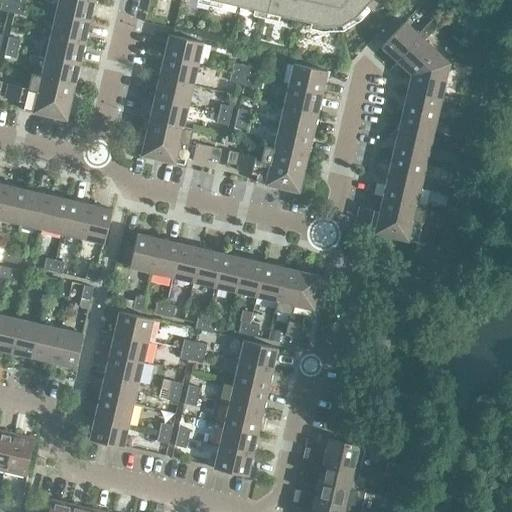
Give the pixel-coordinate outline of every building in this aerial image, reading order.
[(0,9),(11,12),(13,3),(1,0),(0,6),(0,9)] [(58,0),(55,13),(89,21),(93,0),(58,0)] [(218,0),(324,24),(325,18),(338,17),(339,17),(350,10),(355,15),(368,0),(218,0)] [(22,15),(24,6),(13,3),(11,12),(22,15)] [(84,42),(89,21),(55,13),(50,34),(84,42)] [(435,15),(426,25),(433,30),(442,21),(435,15)] [(421,37),(424,40),(433,30),(426,25),(418,34),(405,22),(381,47),(398,62),(421,37)] [(79,63),(84,42),(50,34),(46,55),(79,63)] [(169,35),(164,56),(197,64),(202,42),(169,35)] [(20,39),(8,37),(6,46),(18,49),(20,39)] [(449,63),(424,40),(421,37),(398,62),(411,74),(449,63)] [(16,58),(18,49),(6,46),(4,55),(16,58)] [(247,50),(244,63),(256,66),(260,53),(247,50)] [(74,84),(79,63),(46,55),(41,75),(41,76),(74,84)] [(192,85),(197,64),(164,56),(159,77),(192,85)] [(243,75),(245,65),(233,63),(231,72),(243,75)] [(293,63),(288,85),(321,93),(327,71),(293,63)] [(441,95),(449,63),(411,74),(407,92),(440,100),(439,104),(452,107),(454,98),(441,95)] [(256,68),(245,65),(243,75),(254,77),(256,68)] [(240,84),(243,75),(231,72),(229,81),(240,84)] [(66,120),(74,84),(41,76),(41,75),(31,73),(23,110),(66,120)] [(252,87),(254,77),(243,75),(240,84),(252,87)] [(187,106),(192,85),(159,77),(154,98),(187,106)] [(5,98),(19,101),(22,87),(8,84),(5,98)] [(317,114),(321,93),(288,85),(283,106),(317,114)] [(435,121),(439,104),(440,100),(407,92),(402,113),(435,121)] [(183,126),(187,106),(154,98),(149,119),(183,127),(183,126)] [(466,101),(454,98),(452,107),(464,110),(466,101)] [(230,116),(232,107),(220,104),(218,113),(230,116)] [(312,135),(317,114),(283,106),(278,127),(312,135)] [(250,111),(238,108),(236,117),(247,120),(250,111)] [(216,122),(228,125),(230,116),(218,113),(216,122)] [(431,137),(435,121),(402,113),(397,134),(430,142),(429,146),(442,149),(444,140),(431,137)] [(236,117),(234,127),(245,129),(247,120),(236,117)] [(192,129),(183,126),(183,127),(149,119),(141,155),(184,165),(187,153),(193,154),(191,159),(206,163),(207,158),(218,160),(221,149),(195,143),(195,146),(189,145),(192,129)] [(307,156),(312,135),(278,127),(273,148),(307,156)] [(426,163),(429,146),(430,142),(397,134),(392,155),(426,163)] [(457,143),(444,140),(442,149),(455,152),(457,143)] [(299,192),(307,156),(273,148),(264,145),(260,161),(254,160),(255,157),(229,151),(226,162),(238,165),(237,170),(251,173),(252,168),(258,170),(255,182),(299,192)] [(422,179),(426,163),(392,155),(387,176),(421,184),(420,188),(432,191),(434,182),(422,179)] [(416,205),(416,204),(420,188),(421,184),(387,176),(382,197),(416,205)] [(447,185),(434,182),(432,191),(445,194),(447,185)] [(0,218),(19,223),(27,190),(6,185),(0,208),(0,218)] [(40,228),(48,194),(27,190),(19,223),(40,228)] [(61,233),(69,199),(48,194),(40,228),(61,233)] [(426,206),(416,204),(416,205),(382,197),(374,233),(417,243),(426,206)] [(82,238),(90,204),(69,199),(61,233),(82,238)] [(112,209),(90,204),(82,238),(104,243),(112,209)] [(370,224),(373,210),(359,207),(356,221),(370,224)] [(151,272),(159,238),(137,233),(129,267),(151,272)] [(172,277),(180,243),(159,238),(151,272),(172,277)] [(193,282),(201,248),(180,243),(172,277),(193,282)] [(10,262),(13,250),(3,248),(1,259),(10,262)] [(214,286),(222,253),(201,248),(193,282),(214,286)] [(22,252),(13,250),(10,262),(19,264),(22,252)] [(235,291),(243,258),(222,253),(214,286),(235,291)] [(52,271),(55,260),(46,258),(43,269),(52,271)] [(256,296),(264,263),(243,258),(235,291),(256,296)] [(64,262),(55,260),(52,271),(61,274),(64,262)] [(277,301),(285,268),(264,263),(256,296),(276,301),(277,301)] [(0,277),(6,279),(9,268),(0,265),(0,277)] [(94,281),(97,270),(88,267),(85,279),(94,281)] [(18,270),(9,268),(6,279),(15,281),(18,270)] [(321,276),(285,268),(277,301),(276,301),(274,311),(311,319),(321,276)] [(48,289),(51,277),(41,275),(39,287),(48,289)] [(60,279),(51,277),(48,289),(57,291),(60,279)] [(81,297),(89,299),(90,299),(93,287),(83,285),(81,297)] [(142,310),(145,299),(135,296),(133,308),(142,310)] [(163,315),(166,304),(157,301),(154,313),(163,315)] [(175,306),(166,304),(163,315),(172,317),(175,306)] [(147,341),(152,319),(119,311),(114,333),(147,341)] [(0,349),(11,352),(19,319),(0,314),(0,349)] [(204,331),(206,319),(197,317),(195,329),(204,331)] [(32,357),(40,324),(19,319),(11,352),(32,357)] [(216,321),(206,319),(204,331),(213,333),(216,321)] [(285,334),(297,337),(299,337),(302,323),(288,320),(285,334)] [(247,335),(250,323),(241,321),(238,333),(247,335)] [(259,325),(250,323),(247,335),(256,337),(259,325)] [(53,362),(61,328),(40,324),(32,357),(53,362)] [(83,334),(61,328),(53,362),(75,367),(83,334)] [(270,329),(268,341),(279,344),(282,331),(270,329)] [(142,362),(147,341),(114,333),(109,354),(142,362)] [(193,351),(195,342),(183,339),(181,348),(193,351)] [(272,370),(277,348),(243,340),(238,362),(272,370)] [(206,345),(195,342),(193,351),(204,354),(206,345)] [(191,360),(193,351),(181,348),(179,358),(191,360)] [(202,363),(204,354),(193,351),(191,360),(202,363)] [(138,383),(142,362),(109,354),(104,375),(138,383)] [(267,391),(272,370),(238,362),(233,383),(267,391)] [(133,404),(138,383),(104,375),(99,396),(133,404)] [(163,379),(160,388),(180,393),(182,383),(163,379)] [(262,412),(267,391),(233,383),(228,404),(262,412)] [(186,394),(197,397),(200,387),(188,385),(186,394)] [(178,402),(180,393),(160,388),(158,397),(178,402)] [(195,406),(197,397),(186,394),(184,403),(195,406)] [(128,425),(133,404),(99,396),(94,417),(128,425)] [(257,433),(262,412),(228,404),(223,425),(257,433)] [(123,447),(128,425),(94,417),(89,439),(123,447)] [(161,423),(159,432),(170,435),(172,425),(161,423)] [(252,454),(257,433),(223,425),(218,446),(252,454)] [(178,427),(176,436),(188,439),(190,430),(178,427)] [(0,470),(4,471),(13,433),(0,430),(0,470)] [(168,444),(170,435),(159,432),(156,441),(168,444)] [(33,438),(13,433),(4,471),(25,476),(33,438)] [(186,448),(188,439),(176,436),(174,445),(186,448)] [(305,447),(303,455),(358,468),(363,446),(328,438),(323,460),(318,459),(320,451),(305,447)] [(247,476),(252,454),(218,446),(213,468),(247,476)] [(387,451),(385,462),(399,465),(402,454),(387,451)] [(353,489),(358,468),(303,455),(301,463),(316,467),(318,459),(323,460),(318,481),(353,489)] [(359,511),(365,492),(353,489),(318,481),(313,502),(308,501),(310,493),(295,489),(293,497),(348,510),(355,511),(359,511)] [(347,511),(348,510),(293,497),(291,505),(311,510),(310,511),(347,511)] [(11,502),(0,499),(0,508),(9,511),(11,502)] [(69,511),(71,504),(51,499),(47,511),(69,511)]
